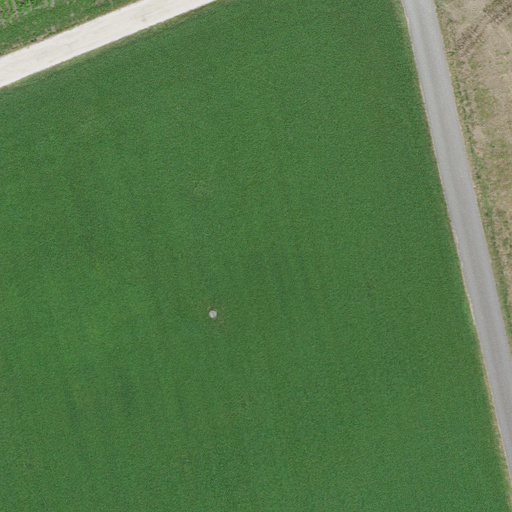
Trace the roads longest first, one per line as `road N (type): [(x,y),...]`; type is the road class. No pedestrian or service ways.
road 1 (track): [(511,449),(411,0)]
road 2 (track): [(0,71),(176,0)]
